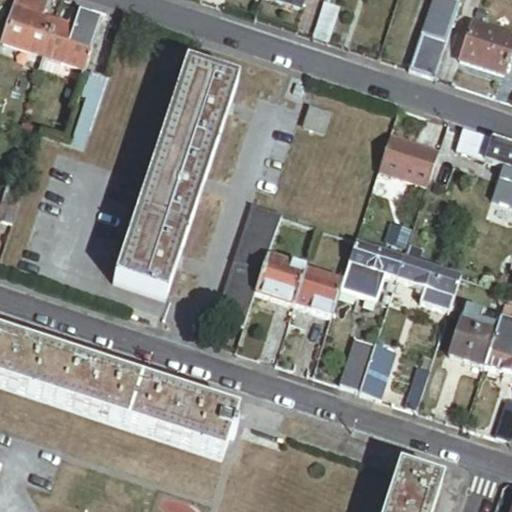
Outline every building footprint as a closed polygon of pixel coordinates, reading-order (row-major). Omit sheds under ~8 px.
[(302,0),(259,0),(258,4),(297,17),(302,0)] [(433,88),(462,0),(434,0),(408,80),(433,88)] [(0,52),(39,65),(50,29),(36,24),(40,9),(14,1),(0,45),(0,52)] [(334,16),(319,11),(307,47),(322,52),(334,16)] [(64,33),(50,29),(39,65),(58,71),(79,78),(95,27),(69,19),(64,33)] [(507,67),(511,68),(511,54),(511,52),(511,49),(469,36),(458,70),(502,85),(507,67)] [(58,71),(39,65),(34,81),(53,87),(58,71)] [(180,77),(108,294),(162,312),(234,95),(180,77)] [(89,129),(103,87),(85,82),(71,123),(89,129)] [(307,121),(300,141),(321,147),(326,127),(307,121)] [(79,162),(89,129),(71,123),(61,156),(79,162)] [(509,178),(511,178),(511,156),(479,145),(472,165),(500,175),(498,181),(507,184),(509,178)] [(434,163),(388,149),(377,183),(423,198),(434,163)] [(0,232),(9,235),(21,197),(0,189),(0,232)] [(278,224),(250,215),(213,328),(240,337),(252,303),(263,267),(278,224)] [(405,234),(389,229),(383,246),(400,252),(405,234)] [(400,267),(354,252),(347,273),(375,282),(393,288),(400,267)] [(291,316),(302,280),(263,267),(252,303),(291,316)] [(458,286),(400,267),(393,288),(422,298),(451,307),(458,286)] [(375,282),(347,273),(341,292),(337,303),(365,313),(375,282)] [(341,292),(302,280),(291,316),(329,328),(337,303),(341,292)] [(446,321),(451,307),(422,298),(418,311),(446,321)] [(511,319),(511,314),(502,311),(495,333),(493,339),(481,375),(511,385),(511,334),(508,333),(511,319)] [(463,314),(458,328),(493,339),(495,333),(477,327),(480,319),(463,314)] [(446,363),(481,375),(493,339),(458,328),(446,363)] [(0,341),(0,390),(217,461),(223,441),(229,442),(231,434),(227,433),(231,418),(0,341)] [(350,346),(335,395),(356,402),(372,353),(350,346)] [(392,360),(372,353),(356,402),(376,408),(392,360)] [(413,421),(427,381),(415,377),(409,394),(414,395),(413,400),(407,399),(401,417),(413,421)] [(496,437),(511,441),(511,416),(504,414),(496,437)] [(393,473),(379,511),(428,511),(437,487),(393,473)]
